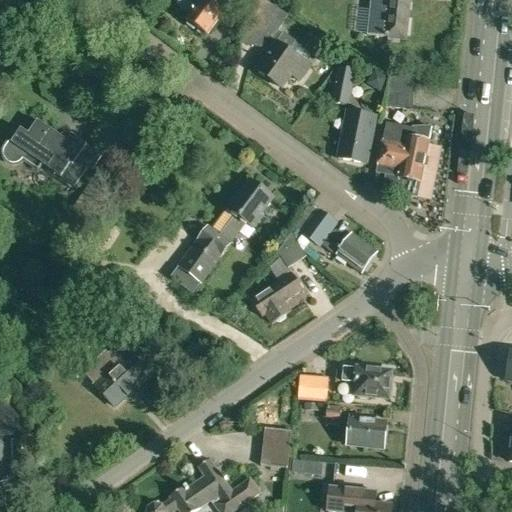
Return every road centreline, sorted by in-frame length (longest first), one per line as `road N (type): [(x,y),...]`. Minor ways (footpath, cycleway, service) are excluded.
road 1 (residential): [(420,263),(381,216),(80,0)]
road 2 (residential): [(63,511),(377,297)]
road 3 (primary): [(459,262),(484,0)]
road 4 (primary): [(437,511),(459,262)]
road 5 (residential): [(377,297),(421,365),(410,511)]
road 6 (residential): [(478,511),(488,334),(511,316)]
